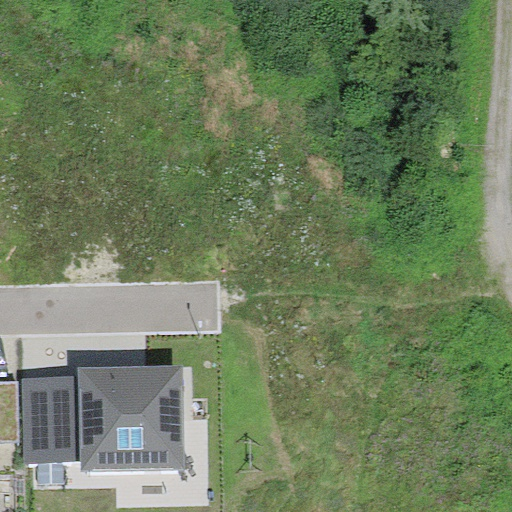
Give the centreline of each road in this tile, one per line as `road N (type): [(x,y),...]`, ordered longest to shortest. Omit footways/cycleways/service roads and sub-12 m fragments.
road 1 (track): [(511,238),(508,0)]
road 2 (residential): [(0,308),(185,302)]
